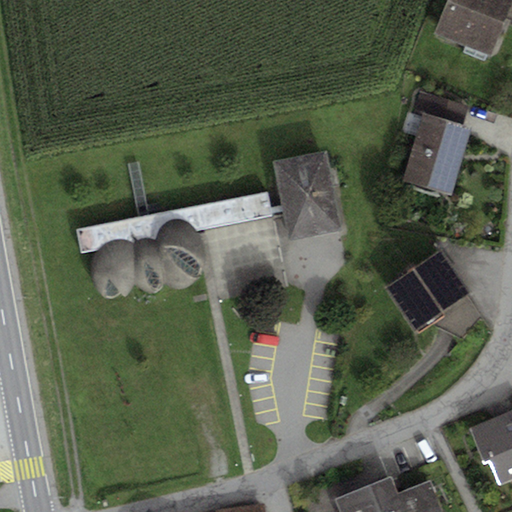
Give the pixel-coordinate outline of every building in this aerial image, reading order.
[(511,5),(511,0),(450,0),(436,38),(491,60),(511,5)] [(421,114),(463,128),(470,105),(418,88),(410,111),(421,114)] [(452,194),(471,130),(463,128),(421,114),(402,180),(452,194)] [(341,230),(326,151),(272,162),(287,241),(341,230)] [(144,218),(76,230),(82,255),(97,252),(94,261),(90,272),(91,284),(97,293),(106,300),(121,294),(125,298),(135,286),(143,292),(149,297),(161,287),(169,293),(189,290),(203,278),(209,263),(205,249),(193,234),(273,219),(267,194),(144,218)] [(467,297),(471,294),(439,250),(383,290),(415,334),(431,323),(467,297)] [(482,317),(467,297),(431,323),(459,340),(482,317)] [(511,411),(469,429),(484,466),(490,464),(499,487),(511,481),(511,411)] [(442,511),(430,480),(398,493),(392,478),(336,500),(340,511),(442,511)] [(265,511),(264,503),(216,510),(216,511),(265,511)]
